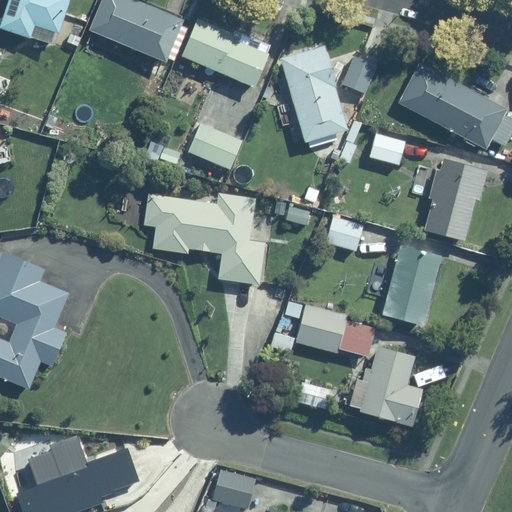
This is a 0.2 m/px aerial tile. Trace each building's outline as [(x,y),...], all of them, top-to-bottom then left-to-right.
[(9,0),(0,29),(56,46),(70,0),(9,0)] [(184,22),(131,0),(102,0),(89,31),(166,64),(184,22)] [(231,35),(197,20),(181,58),(254,88),(271,48),(233,32),(231,35)] [(349,130),(323,45),(280,60),(288,86),(272,91),(284,127),(299,123),(308,151),(336,141),(334,135),(349,130)] [(377,69),(354,59),(342,87),(365,97),(377,69)] [(508,111),(419,64),(399,103),(488,150),(492,142),(507,150),(511,139),(511,119),(505,116),(508,111)] [(242,141),(200,123),(187,153),(229,171),(242,141)] [(405,143),(373,135),(367,159),(399,167),(405,143)] [(180,156),(162,147),(154,163),(171,172),(180,156)] [(445,162),(442,173),(416,167),(411,193),(433,198),(426,233),(467,242),(475,203),(480,204),(486,172),(445,162)] [(352,219),(358,198),(326,189),(321,210),(352,219)] [(255,202),(219,197),(217,206),(147,195),(143,228),(156,230),(153,250),(188,255),(189,251),(222,256),(219,279),(261,286),(267,245),(249,242),(255,202)] [(308,213),(288,209),(285,222),(305,226),(308,213)] [(362,227),(333,220),(327,245),(355,252),(362,227)] [(440,257),(400,248),(384,315),(424,324),(440,257)] [(45,273),(4,254),(0,262),(0,318),(18,326),(15,335),(0,328),(0,376),(28,390),(40,363),(52,368),(68,333),(56,328),(71,295),(41,282),(45,273)] [(346,319),(307,308),(297,342),(337,354),(338,350),(369,359),(377,331),(345,322),(346,319)] [(272,335),(268,347),(291,354),(295,342),(272,335)] [(415,358),(377,347),(368,383),(355,379),(346,409),(412,427),(422,391),(407,386),(415,358)] [(333,392),(295,382),(290,401),(328,412),(333,392)] [(254,480),(218,470),(210,500),(246,509),(254,480)]
